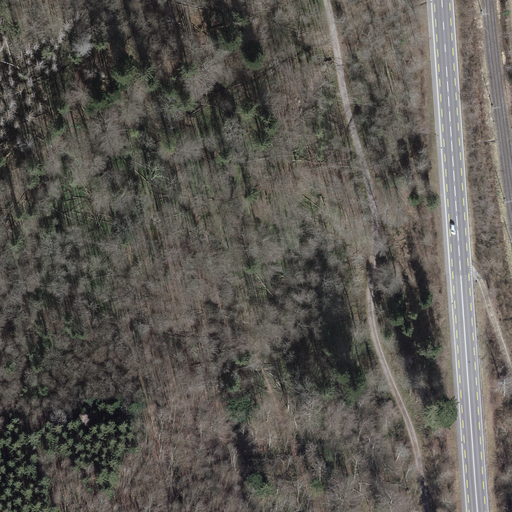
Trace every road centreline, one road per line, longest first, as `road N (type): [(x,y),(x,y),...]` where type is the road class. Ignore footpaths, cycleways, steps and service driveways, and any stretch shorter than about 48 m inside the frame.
road 1 (track): [(446,511),(390,340),(382,294),(388,238),(346,101),(328,0)]
road 2 (primary): [(477,511),(442,0)]
road 3 (track): [(460,265),(480,282),(511,375)]
